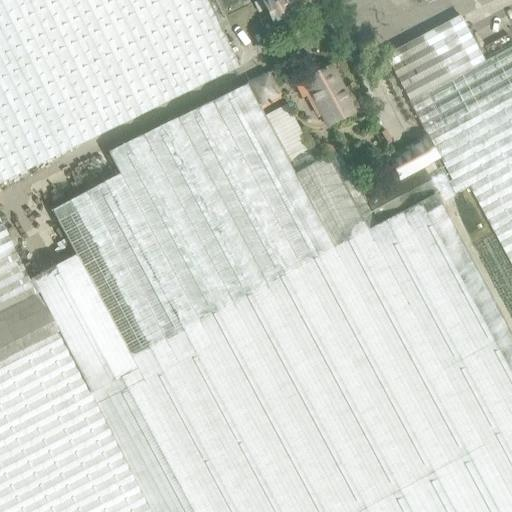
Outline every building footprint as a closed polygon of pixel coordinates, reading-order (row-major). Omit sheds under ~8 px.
[(511,511),(511,338),(440,205),(456,196),(456,195),(457,194),(450,183),(441,167),(438,169),(429,151),(418,156),(411,143),(385,157),(397,182),(363,199),(338,149),(293,172),(258,108),(278,96),(266,74),(247,84),(107,152),(119,175),(50,210),(76,256),(28,280),(0,221),(0,183),(237,67),(235,63),(223,33),(206,0),(0,0),(0,511),(511,511)] [(258,12),(265,9),(260,0),(258,0),(253,3),(258,12)] [(262,0),(274,26),(322,4),(319,0),(262,0)] [(461,17),(387,55),(411,100),(486,63),(467,29),(461,17)] [(511,48),(486,63),(412,102),(454,181),(450,183),(457,194),(462,192),(470,187),(511,265),(511,48)] [(327,129),(352,115),(341,95),(343,93),(336,80),(338,79),(332,67),(319,74),(320,76),(295,89),(302,101),(309,96),(327,129)]
